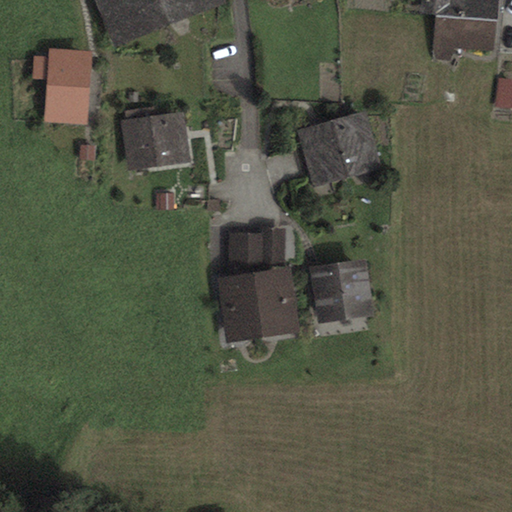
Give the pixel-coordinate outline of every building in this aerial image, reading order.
[(108,0),(121,32),(203,0),(108,0)] [(444,9),(444,16),(490,16),(491,0),(425,0),(424,8),(444,9)] [(490,16),(444,16),(443,34),(434,34),(434,51),(450,52),(451,37),(488,39),(490,16)] [(82,119),(86,56),(53,54),(50,117),(82,119)] [(511,82),(500,81),(497,103),(509,105),(511,84),(511,82)] [(150,110),(126,113),(133,162),(180,156),(177,137),(181,137),(178,119),(152,123),(150,110)] [(318,177),(373,162),(367,144),(374,142),(367,118),(307,135),(318,177)] [(263,262),(280,262),(281,236),(263,232),(263,238),(263,262)] [(263,262),(263,238),(232,237),(232,269),(263,270),(263,262)] [(359,266),(317,273),(323,315),(366,309),(359,266)] [(234,331),(290,324),(283,277),(227,286),(234,331)]
